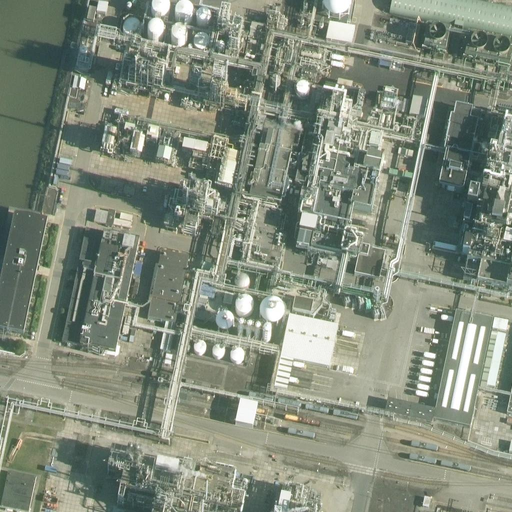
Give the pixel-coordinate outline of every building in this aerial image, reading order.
[(349,5),(349,3),(348,1),(347,0),(321,0),(321,2),(320,4),(320,5),(320,6),(321,8),(321,10),(322,12),(323,13),(324,14),(325,15),(327,16),(328,17),(330,18),(331,18),(333,19),(335,19),(337,18),(339,18),(340,18),(342,17),(344,15),(345,14),(346,12),(347,10),(348,9),(348,8),(348,7),(349,6),(349,5)] [(511,8),(472,0),(390,0),(388,12),(511,38),(511,8)] [(98,3),(96,13),(106,15),(108,5),(98,3)] [(168,13),(168,12),(168,11),(167,9),(167,8),(165,6),(164,5),(162,5),(161,4),(159,4),(157,4),(157,5),(155,5),(154,6),(152,7),(151,9),(151,10),(150,11),(150,12),(150,13),(150,14),(150,15),(150,16),(151,17),(151,18),(152,18),(152,19),(153,20),(154,21),(155,21),(156,22),(158,22),(160,22),(161,22),(162,22),(163,22),(164,21),(166,20),(167,18),(168,17),(168,15),(168,14),(168,13)] [(89,9),(86,22),(93,23),(95,11),(89,9)] [(193,18),(193,17),(192,17),(192,16),(192,15),(191,14),(190,12),(189,11),(188,10),(187,10),(186,9),(184,9),(183,9),(181,9),(180,10),(178,11),(177,13),(176,14),(175,15),(175,16),(175,17),(175,18),(175,19),(175,20),(175,22),(176,22),(176,24),(177,24),(178,25),(179,26),(180,26),(182,27),(183,27),(184,27),(186,27),(187,26),(189,26),(189,25),(190,24),(191,23),(192,21),(192,20),(193,19),(193,18)] [(210,22),(209,20),(209,19),(208,18),(207,17),(206,16),(205,16),(204,16),(203,15),(202,15),(201,16),(200,16),(199,17),(198,18),(197,18),(197,19),(196,20),(196,21),(196,22),(196,23),(196,24),(196,25),(197,26),(197,27),(198,28),(199,28),(200,29),(201,29),(202,29),(203,29),(204,29),(205,29),(206,28),(207,28),(208,27),(209,26),(209,25),(210,23),(210,22)] [(123,30),(122,31),(122,32),(122,33),(123,33),(123,34),(123,35),(123,36),(124,37),(125,38),(126,39),(127,40),(128,40),(129,41),(130,41),(131,41),(133,41),(134,41),(135,41),(136,40),(137,39),(138,39),(138,38),(139,38),(139,37),(140,36),(140,35),(141,34),(141,33),(141,32),(141,31),(141,30),(141,29),(140,29),(140,27),(139,26),(138,25),(136,24),(136,23),(134,23),(132,23),(131,23),(129,23),(127,24),(126,24),(126,25),(125,25),(124,27),(123,28),(123,29),(123,30)] [(241,26),(234,24),(227,59),(235,60),(241,26)] [(251,25),(243,63),(257,66),(265,28),(251,25)] [(355,30),(329,25),(325,43),(351,48),(355,30)] [(428,27),(423,49),(445,53),(450,31),(428,27)] [(147,35),(147,36),(147,37),(147,38),(147,40),(148,41),(149,42),(149,43),(150,43),(151,44),(152,45),(153,45),(155,45),(156,45),(158,45),(159,44),(161,43),(161,42),(162,41),(163,39),(163,38),(163,37),(163,36),(163,35),(163,34),(162,33),(161,32),(160,31),(159,30),(157,29),(156,29),(155,29),(153,29),(152,30),(151,30),(150,31),(149,32),(148,33),(148,34),(147,35)] [(187,43),(187,42),(187,41),(186,39),(186,38),(185,37),(185,36),(183,35),(182,34),(181,34),(180,34),(179,34),(178,34),(177,34),(175,34),(174,35),(173,36),(172,36),(172,37),(171,38),(171,40),(171,41),(170,42),(171,43),(171,44),(171,45),(172,46),(173,47),(174,48),(174,49),(176,49),(177,50),(178,50),(179,50),(180,50),(182,49),(183,49),(184,48),(185,47),(185,46),(186,45),(186,44),(187,43)] [(461,57),(472,60),(471,64),(493,69),(494,65),(508,68),(511,45),(511,43),(466,34),(461,57)] [(194,44),(193,45),(193,46),(193,47),(193,48),(194,49),(194,50),(195,51),(196,52),(197,53),(198,54),(199,54),(200,54),(202,54),(203,54),(204,54),(205,54),(206,53),(207,52),(208,51),(209,49),(209,48),(209,47),(210,47),(209,45),(209,44),(209,43),(208,41),(207,40),(206,40),(205,39),(204,39),(203,38),(201,38),(200,38),(199,39),(198,39),(197,40),(196,40),(195,41),(195,42),(194,43),(194,44)] [(224,51),(224,50),(224,49),(224,48),(223,47),(222,47),(221,46),(220,46),(219,46),(218,47),(217,47),(217,48),(216,49),(216,50),(216,51),(216,52),(216,53),(217,53),(218,54),(219,55),(220,55),(221,55),(222,54),(223,53),(224,53),(224,52),(224,51)] [(110,89),(168,101),(174,68),(160,65),(160,61),(142,57),(140,66),(121,62),(119,75),(113,73),(110,89)] [(271,86),(271,87),(272,88),(272,89),(273,90),(274,91),(275,91),(276,91),(277,91),(278,90),(279,90),(279,89),(279,88),(280,88),(280,87),(280,86),(280,85),(279,84),(278,83),(277,83),(276,82),(275,82),(274,83),(273,84),(272,84),(272,85),(271,86)] [(239,126),(241,111),(247,112),(251,85),(244,83),(243,89),(237,87),(235,95),(182,84),(181,91),(185,92),(183,98),(189,100),(188,106),(232,115),(233,109),(236,110),(233,124),(239,126)] [(309,92),(308,91),(307,90),(307,89),(306,88),(305,88),(304,88),(303,87),(301,87),(300,88),(299,88),(298,89),(297,89),(297,90),(296,91),(296,92),(296,93),(296,94),(296,95),(296,96),(296,97),(297,98),(297,99),(298,99),(299,100),(300,100),(301,101),(302,101),(304,101),(305,100),(306,100),(306,99),(307,99),(307,98),(308,97),(309,96),(309,95),(309,93),(309,92)] [(341,258),(351,211),(371,214),(382,164),(366,160),(366,162),(364,162),(366,149),(368,150),(368,151),(378,153),(381,139),(346,133),(351,110),(342,109),(344,98),(323,95),(318,119),(311,118),(309,127),(304,126),(303,133),(305,133),(295,186),(303,187),(298,213),(303,214),(298,237),(312,239),(310,252),(341,258)] [(412,99),(409,117),(424,120),(427,102),(412,99)] [(468,172),(477,124),(470,122),(472,111),(455,108),(453,119),(450,118),(445,143),(447,143),(443,167),(468,172)] [(479,117),(478,117),(478,116),(477,115),(476,115),(475,115),(474,115),(473,115),(472,115),(472,116),(471,116),(471,117),(471,118),(471,119),(471,120),(471,121),(472,121),(473,122),(474,123),(475,123),(476,123),(477,122),(478,122),(478,121),(479,120),(479,119),(479,118),(479,117)] [(491,122),(489,133),(496,134),(498,123),(491,122)] [(265,125),(250,196),(281,202),(289,158),(294,159),(299,132),(265,125)] [(457,248),(456,255),(467,257),(462,281),(506,290),(511,259),(511,230),(503,225),(511,181),(511,127),(503,126),(497,156),(489,154),(482,185),(476,184),(474,197),(468,196),(465,214),(461,230),(460,238),(465,240),(463,249),(457,248)] [(224,155),(217,188),(232,191),(239,158),(224,155)] [(511,230),(511,259),(506,290),(511,291),(511,181),(503,225),(511,230)] [(174,212),(176,213),(172,230),(179,231),(183,214),(210,220),(214,199),(178,192),(177,198),(173,198),(168,224),(171,225),(174,212)] [(252,207),(240,262),(240,265),(278,272),(286,235),(276,233),(281,212),(252,207)] [(96,211),(93,223),(105,226),(105,227),(112,228),(115,213),(108,211),(108,214),(96,211)] [(47,222),(38,220),(14,215),(0,282),(0,331),(23,336),(47,222)] [(120,215),(119,220),(131,223),(132,217),(120,215)] [(114,221),(113,226),(129,230),(131,224),(114,221)] [(115,355),(139,242),(86,230),(62,343),(115,355)] [(385,253),(360,248),(354,275),(379,281),(385,253)] [(161,253),(148,319),(148,320),(165,324),(160,351),(171,354),(176,326),(175,326),(189,259),(161,253)] [(202,265),(201,273),(212,275),(213,267),(202,265)] [(234,284),(234,285),(234,286),(235,287),(236,288),(236,289),(237,290),(238,291),(240,291),(241,292),(242,292),(244,291),(245,291),(246,290),(247,289),(248,288),(248,287),(249,286),(249,285),(249,284),(249,283),(248,282),(248,280),(247,279),(246,278),(245,278),(243,277),(241,277),(240,277),(239,277),(238,278),(237,278),(236,279),(236,280),(235,281),(234,282),(234,284)] [(273,284),(271,296),(295,301),(292,315),(312,320),(322,310),(324,295),(273,284)] [(201,299),(201,300),(201,301),(201,302),(201,303),(201,304),(201,305),(202,306),(202,307),(202,308),(203,309),(203,310),(204,311),(205,311),(205,312),(206,312),(208,313),(209,314),(211,314),(213,314),(215,314),(217,313),(218,313),(219,312),(221,311),(221,310),(222,309),(222,308),(223,307),(223,306),(224,305),(224,304),(224,303),(224,302),(224,301),(224,300),(223,300),(223,299),(223,298),(222,297),(222,296),(221,295),(220,294),(219,294),(219,293),(218,293),(216,292),(214,291),(212,291),(211,291),(210,292),(208,292),(207,293),(205,294),(204,295),(203,296),(203,297),(202,298),(202,299),(201,299)] [(235,307),(235,308),(235,309),(235,310),(235,311),(235,312),(235,313),(236,314),(236,315),(237,316),(238,316),(239,317),(241,318),(243,319),(244,319),(246,318),(248,318),(250,317),(251,316),(251,315),(252,314),(252,313),(253,312),(253,311),(253,310),(253,309),(253,308),(253,307),(253,306),(252,305),(251,304),(250,303),(249,302),(248,301),(246,301),(245,300),(243,300),(242,300),(240,301),(239,302),(237,303),(236,304),(236,305),(235,306),(235,307)] [(259,312),(259,313),(259,314),(259,315),(259,316),(259,317),(259,318),(259,319),(260,320),(260,321),(261,322),(262,323),(262,324),(263,325),(264,325),(265,326),(267,327),(268,327),(269,328),(270,328),(271,328),(272,328),(273,328),(274,327),(276,327),(277,326),(279,325),(280,324),(281,324),(282,323),(282,322),(283,321),(283,320),(283,319),(284,318),(284,317),(284,316),(284,314),(284,313),(284,312),(283,311),(283,310),(282,309),(282,308),(281,307),(280,307),(279,305),(278,304),(277,304),(276,304),(275,303),(274,303),(273,303),(272,303),(270,303),(268,303),(267,303),(265,304),(264,305),(263,306),(262,307),(261,308),(260,309),(260,310),(260,311),(259,312)] [(492,320),(456,312),(435,412),(387,402),(384,415),(432,425),(432,421),(469,429),(492,320)] [(233,325),(233,324),(233,323),(233,321),(232,321),(232,320),(231,319),(230,317),(229,317),(227,316),(226,316),(224,316),(223,316),(221,316),(220,317),(218,318),(217,319),(216,320),(215,322),(215,323),(215,324),(215,325),(215,326),(215,327),(215,328),(216,328),(216,329),(216,330),(217,331),(219,332),(220,333),(221,334),(223,334),(224,334),(226,334),(227,334),(228,333),(229,333),(230,332),(231,331),(232,330),(233,329),(233,327),(233,326),(233,325)] [(289,317),(280,360),(274,390),(277,391),(276,396),(296,400),(297,395),(287,393),(293,362),(329,370),(338,328),(289,317)] [(494,319),(492,330),(506,332),(508,322),(494,319)] [(491,333),(479,388),(486,389),(486,386),(495,388),(506,336),(491,333)] [(262,339),(262,340),(262,341),(262,342),(263,343),(264,344),(265,344),(266,344),(267,344),(268,344),(269,343),(270,342),(270,341),(270,340),(270,339),(270,338),(269,337),(268,336),(267,336),(266,336),(265,336),(264,337),(263,338),(263,339),(262,339)] [(206,352),(206,351),(206,350),(206,349),(206,348),(205,347),(205,346),(204,346),(203,345),(202,345),(201,344),(200,344),(199,344),(198,344),(196,345),(195,346),(195,347),(194,348),(194,349),(193,350),(193,351),(194,352),(194,353),(194,354),(195,355),(196,355),(196,356),(197,356),(198,357),(200,357),(201,357),(202,356),(203,356),(204,355),(205,354),(205,353),(206,352)] [(224,355),(224,354),(224,353),(224,352),(223,351),(223,350),(222,349),(221,349),(219,348),(218,348),(217,348),(216,349),(215,349),(214,350),(213,350),(213,351),(212,352),(212,353),(212,354),(212,355),(212,356),(212,357),(213,358),(214,358),(214,359),(215,359),(216,360),(217,360),(218,360),(219,360),(220,360),(222,359),(223,358),(224,357),(224,356),(224,355)] [(230,355),(230,357),(230,358),(230,359),(230,360),(230,361),(231,362),(232,363),(233,364),(234,364),(235,365),(236,365),(237,365),(238,365),(239,365),(240,364),(241,364),(242,363),(242,362),(243,361),(243,360),(244,360),(244,359),(244,358),(244,357),(244,356),(243,355),(243,354),(242,353),(241,352),(240,352),(239,351),(238,351),(236,351),(235,351),(234,352),(233,353),(232,353),(231,354),(231,355),(230,355)] [(482,396),(478,418),(502,422),(506,401),(482,396)] [(195,472),(179,469),(114,455),(111,455),(107,475),(123,478),(117,507),(140,511),(240,511),(244,499),(229,497),(233,478),(196,470),(195,472)] [(8,473),(0,508),(21,511),(28,511),(36,479),(8,473)] [(300,511),(303,500),(308,501),(310,491),(290,487),(288,494),(283,493),(282,501),(277,500),(274,511),(300,511)]
